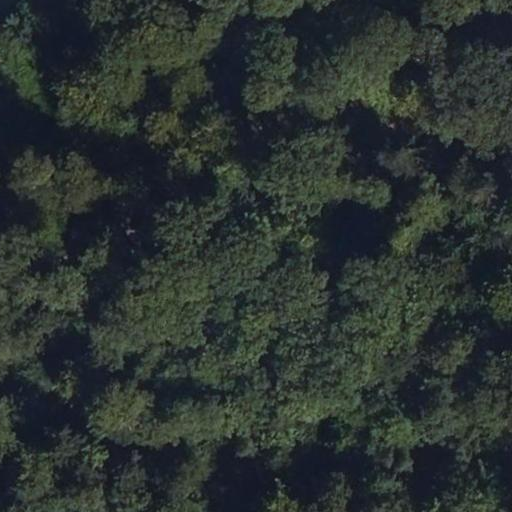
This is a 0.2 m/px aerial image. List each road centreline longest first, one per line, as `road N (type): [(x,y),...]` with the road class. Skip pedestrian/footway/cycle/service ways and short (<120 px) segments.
road 1 (unknown): [(511,390),(317,382),(120,286)]
road 2 (unknown): [(120,286),(246,0)]
